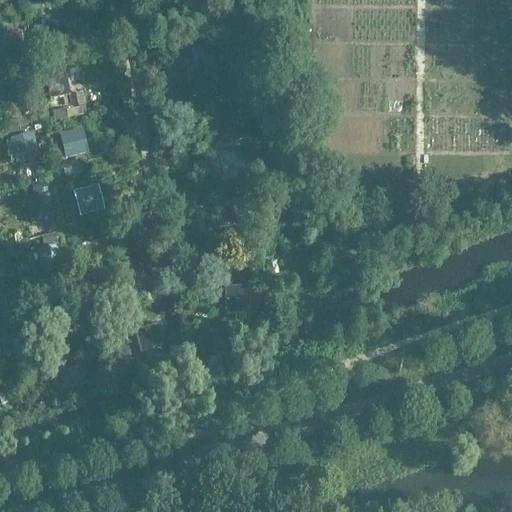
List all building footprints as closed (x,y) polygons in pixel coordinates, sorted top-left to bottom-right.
[(174,0),(177,15),(204,10),(202,0),(174,0)] [(31,25),(37,51),(64,46),(58,19),(31,25)] [(0,27),(0,52),(20,50),(17,25),(0,27)] [(0,98),(0,125),(24,121),(19,94),(0,98)] [(202,100),(207,127),(234,122),(229,95),(202,100)] [(60,131),(65,157),(92,152),(87,125),(60,131)] [(13,136),(17,162),(41,157),(37,132),(13,136)] [(221,173),(246,169),(242,146),(216,151),(221,173)] [(101,184),(77,190),(83,215),(108,209),(101,184)] [(22,196),(28,223),(55,218),(49,191),(22,196)] [(221,220),(226,247),(253,241),(248,215),(221,220)] [(43,269),(61,268),(60,235),(42,235),(43,269)] [(83,244),(88,270),(115,265),(110,238),(83,244)] [(219,295),(225,322),(252,317),(246,290),(219,295)] [(135,327),(140,353),(167,348),(162,321),(135,327)] [(52,362),(57,388),(84,383),(79,356),(52,362)]
